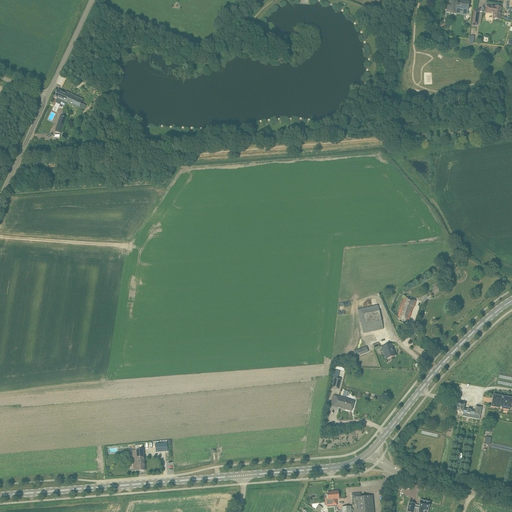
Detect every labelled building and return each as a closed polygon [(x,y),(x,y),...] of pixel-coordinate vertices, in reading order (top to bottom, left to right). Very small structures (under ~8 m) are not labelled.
[(446,12),(446,13),(447,13),(450,13),(456,14),(456,9),(468,10),(468,8),(469,3),(461,2),(460,4),(457,4),(457,1),(451,1),(451,5),(447,5),(446,12)] [(500,20),(501,12),(502,7),(495,6),(495,7),(486,6),(486,11),(485,13),(494,14),(493,19),(500,20)] [(58,90),(55,97),(57,98),(66,102),(67,102),(70,95),(70,94),(65,92),(65,93),(60,91),(58,90)] [(70,95),(67,102),(84,110),(86,106),(82,104),(83,100),(70,94),(70,95)] [(60,115),(55,132),(61,134),(67,118),(60,115)] [(433,290),(439,286),(437,282),(430,286),(433,290)] [(422,303),(433,296),(431,292),(426,295),(426,294),(420,298),(422,303)] [(416,301),(411,300),(404,297),(398,317),(409,320),(413,307),(414,307),(416,301)] [(383,329),(382,324),(379,311),(378,305),(358,310),(363,333),(383,329)] [(394,356),(393,351),(392,349),(393,349),(391,344),(382,348),(386,359),(394,356)] [(366,346),(354,351),(357,357),(369,352),(366,346)] [(332,388),(339,390),(341,379),(335,378),(332,388)] [(352,411),(355,401),(333,395),(330,405),(352,411)] [(510,409),(511,400),(494,396),(492,406),(510,409)] [(465,404),(463,404),(458,403),(456,412),(463,413),(462,417),(473,419),(479,420),(480,416),(482,407),(476,406),(475,411),(464,409),(465,404)] [(167,443),(155,444),(156,453),(168,452),(167,443)] [(143,450),(143,445),(135,445),(135,450),(132,451),(133,466),(137,465),(137,471),(145,471),(143,450)] [(334,492),(327,493),(328,498),(325,498),(326,506),(337,505),(336,499),(339,499),(338,491),(334,491),(334,492)] [(373,511),(373,501),(372,496),(361,497),(361,495),(359,493),(352,494),(353,505),(356,504),(357,511),(373,511)] [(419,509),(418,511),(424,511),(424,510),(428,511),(430,502),(421,500),(420,506),(419,509)] [(409,503),(407,511),(414,511),(415,508),(419,509),(420,506),(415,505),(416,504),(409,503)]
